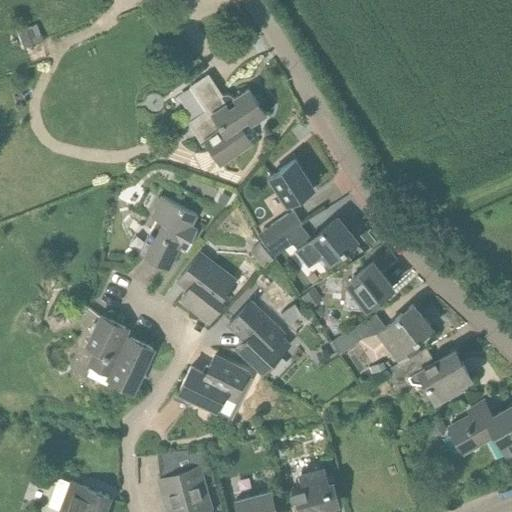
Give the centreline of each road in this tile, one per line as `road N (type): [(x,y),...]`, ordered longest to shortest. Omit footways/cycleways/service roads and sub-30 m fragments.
road 1 (unclassified): [(511,348),(430,273),(380,211),(249,0)]
road 2 (unclassified): [(135,511),(127,485),(130,428),(193,340),(146,303),(106,285)]
